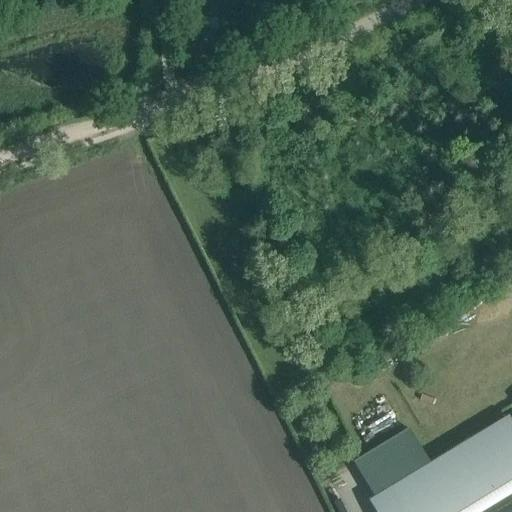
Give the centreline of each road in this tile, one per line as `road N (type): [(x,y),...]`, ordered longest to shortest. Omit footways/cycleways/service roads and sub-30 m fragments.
road 1 (unclassified): [(155,109),(277,68),(417,0)]
road 2 (track): [(0,161),(155,109)]
